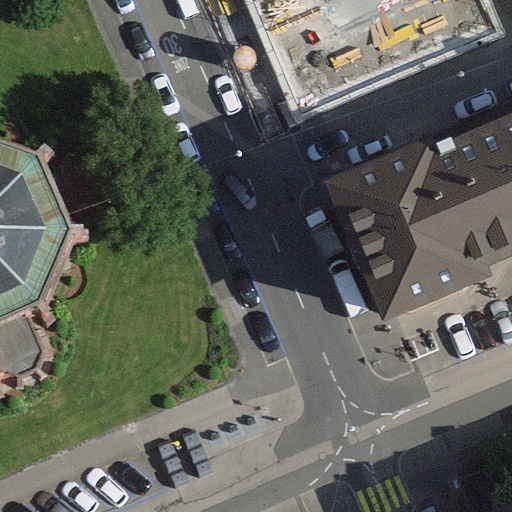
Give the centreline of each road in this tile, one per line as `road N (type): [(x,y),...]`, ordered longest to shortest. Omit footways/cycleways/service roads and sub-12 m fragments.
road 1 (residential): [(511,55),(244,170)]
road 2 (residential): [(358,435),(244,170)]
road 3 (residential): [(176,511),(358,435)]
road 4 (residential): [(244,170),(172,0)]
road 5 (residential): [(358,435),(511,374)]
